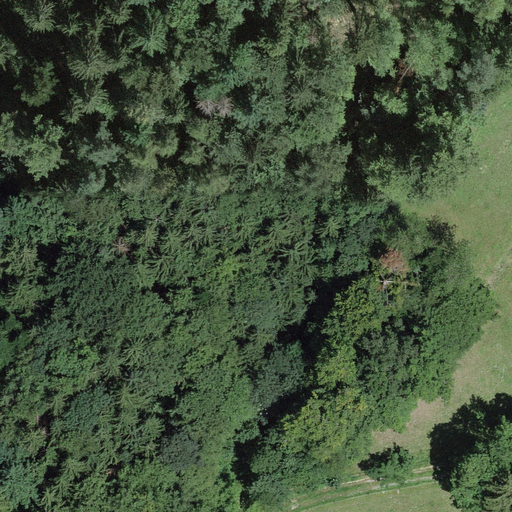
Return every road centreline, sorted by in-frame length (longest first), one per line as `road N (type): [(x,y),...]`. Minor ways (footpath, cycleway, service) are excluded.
road 1 (track): [(145,0),(100,87),(0,194)]
road 2 (track): [(511,458),(339,491),(282,511)]
